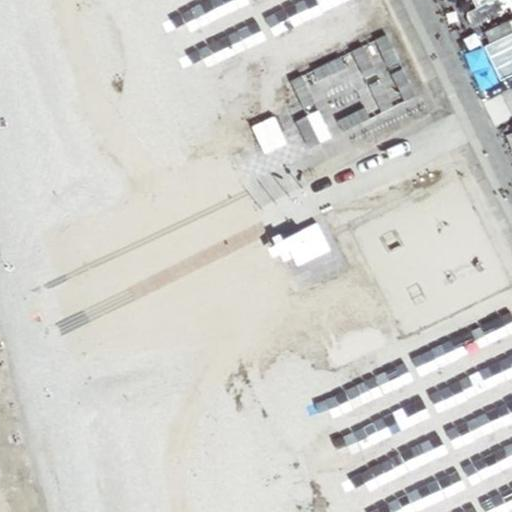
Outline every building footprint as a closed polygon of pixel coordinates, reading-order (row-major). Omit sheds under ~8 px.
[(213,0),(204,5),(209,15),(218,11),(213,0)] [(226,0),(214,0),(220,11),(229,6),(226,0)] [(304,0),(302,0),(295,3),(300,13),(309,9),(304,0)] [(449,0),(460,21),(503,0),(449,0)] [(294,4),(285,8),(290,18),(299,14),(294,4)] [(201,5),(192,10),(196,21),(206,16),(201,5)] [(192,10),(182,15),(187,25),(196,21),(192,10)] [(284,10),(275,14),(280,24),(289,21),(284,10)] [(274,15),(265,19),(270,29),(279,25),(274,15)] [(511,15),(470,36),(496,89),(511,80),(511,15)] [(258,22),(249,26),(254,36),(263,32),(258,22)] [(248,26),(239,31),(244,41),(253,37),(248,26)] [(262,126),(276,155),(330,130),(335,142),(352,135),(327,81),(379,57),(404,110),(428,99),(395,30),(303,73),(316,102),(262,126)] [(238,31),(229,35),(234,46),(243,42),(238,31)] [(228,36),(218,40),(223,51),(233,46),(228,36)] [(217,41),(207,45),(212,56),(222,51),(217,41)] [(198,50),(189,55),(194,65),(203,61),(198,50)] [(374,89),(349,100),(360,126),(385,115),(374,89)] [(293,234),(303,257),(331,243),(321,221),(293,234)] [(511,329),(511,296),(405,347),(334,381),(346,408),(511,329)] [(511,370),(511,341),(363,413),(374,436),(511,370)] [(511,413),(511,385),(370,456),(381,478),(511,413)] [(511,457),(511,428),(389,489),(401,511),(511,457)] [(496,511),(511,504),(511,475),(438,511),(496,511)]
